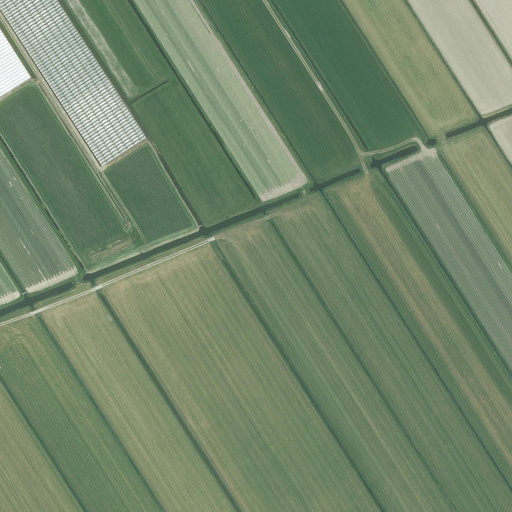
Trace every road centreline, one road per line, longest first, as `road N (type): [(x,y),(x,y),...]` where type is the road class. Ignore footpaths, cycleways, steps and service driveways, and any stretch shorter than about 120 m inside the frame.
road 1 (track): [(302,183),(308,199),(0,325)]
road 2 (track): [(126,355),(43,227)]
